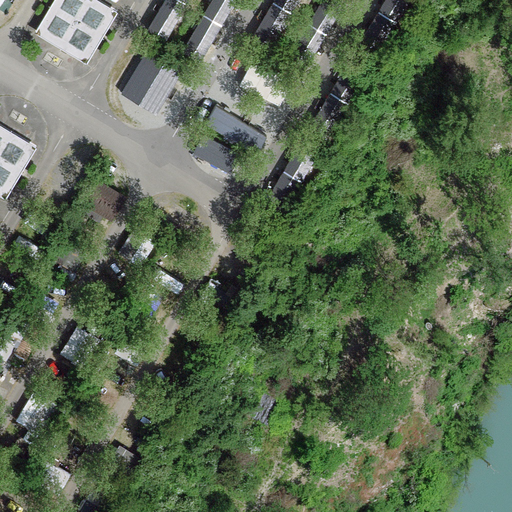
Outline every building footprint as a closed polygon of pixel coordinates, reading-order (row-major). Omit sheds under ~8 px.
[(0,0),(22,11),(27,0),(0,0)] [(119,10),(102,0),(55,0),(36,32),(88,62),(119,10)] [(193,0),(169,0),(153,28),(171,39),(193,0)] [(239,0),(214,0),(183,53),(201,64),(239,0)] [(302,0),(278,0),(254,41),(272,52),(302,0)] [(344,0),(319,0),(286,56),(304,67),(344,0)] [(414,0),(389,0),(361,48),(379,59),(414,0)] [(182,72),(148,52),(124,93),(158,113),(182,72)] [(246,80),(284,99),(295,76),(258,57),(246,80)] [(366,75),(348,64),(307,132),(325,143),(366,75)] [(255,152),(265,135),(218,107),(208,124),(255,152)] [(0,124),(0,192),(7,197),(37,147),(0,124)] [(322,146),(303,135),(262,204),(281,215),(322,146)] [(229,172),(239,155),(206,136),(196,153),(229,172)] [(123,195),(97,181),(84,203),(110,217),(123,195)]
